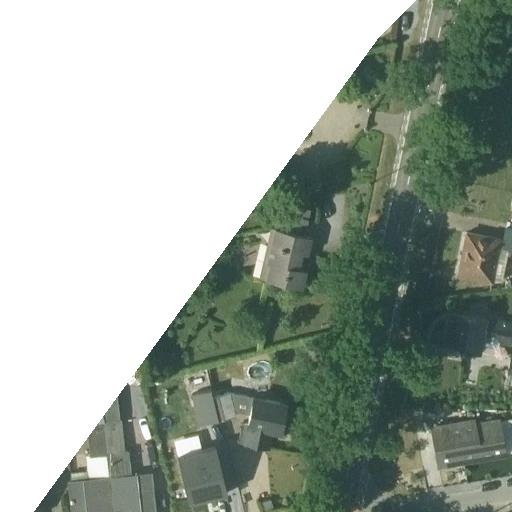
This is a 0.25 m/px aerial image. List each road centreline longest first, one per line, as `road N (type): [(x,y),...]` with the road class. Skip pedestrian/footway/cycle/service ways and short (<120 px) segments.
road 1 (primary): [(340,504),(444,0)]
road 2 (residential): [(340,504),(410,511),(511,494)]
